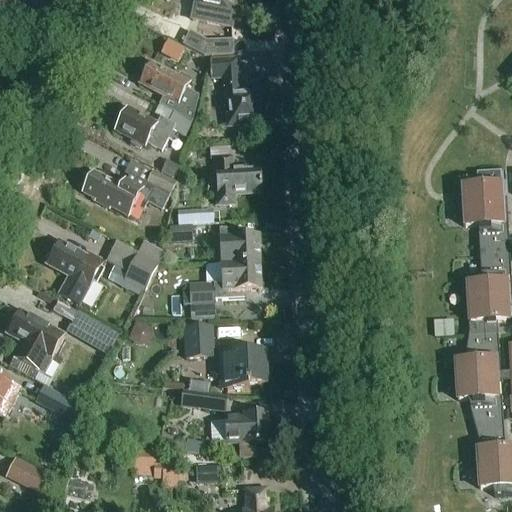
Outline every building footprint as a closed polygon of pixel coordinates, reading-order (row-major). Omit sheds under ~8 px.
[(0,0),(0,25),(3,27),(4,25),(6,24),(10,17),(10,14),(15,4),(7,0),(0,0)] [(195,0),(192,22),(224,29),(233,31),(237,9),(227,7),(228,0),(195,0)] [(222,36),(219,42),(198,33),(191,49),(212,58),(235,58),(242,45),(222,36)] [(168,44),(161,56),(177,64),(184,52),(168,44)] [(239,96),(238,64),(212,65),(213,82),(221,82),(221,98),(226,98),(227,127),(240,127),(240,125),(256,124),(255,95),(239,96)] [(177,81),(151,66),(140,87),(166,102),(166,100),(178,107),(191,82),(180,76),(177,81)] [(174,116),(170,124),(161,119),(157,125),(127,109),(114,134),(131,143),(130,146),(139,151),(141,148),(144,150),(146,146),(162,154),(172,134),(185,141),(193,128),(193,126),(174,116)] [(259,171),(232,173),(231,161),(215,162),(218,207),(234,207),(233,196),(261,194),(260,190),(261,190),(261,186),(263,186),(262,175),(259,175),(259,171)] [(179,170),(167,163),(160,175),(172,182),(179,170)] [(94,173),(83,193),(95,200),(94,202),(109,211),(110,209),(128,219),(133,209),(142,214),(147,206),(161,214),(177,186),(154,172),(152,175),(143,191),(126,182),(125,181),(121,189),(94,173)] [(478,188),(463,189),(463,194),(463,197),(463,200),(465,230),(479,229),(481,260),(482,286),(503,284),(503,285),(506,285),(507,298),(510,298),(511,298),(506,214),(504,175),(501,175),(501,174),(480,175),(480,176),(477,176),(478,188)] [(175,216),(176,229),(219,228),(219,214),(175,216)] [(207,231),(171,232),(169,232),(170,250),(181,249),(181,244),(207,243),(207,231)] [(232,267),(260,265),(259,238),(220,240),(221,267),(232,267)] [(89,255),(88,259),(60,244),(47,269),(70,281),(60,300),(81,310),(105,263),(89,255)] [(158,265),(115,245),(105,267),(113,271),(106,285),(137,299),(140,293),(144,295),(158,265)] [(232,267),(221,267),(222,294),(262,292),(260,265),(232,267)] [(482,286),(467,286),(469,314),(470,338),(470,339),(493,338),(493,337),(498,337),(497,325),(505,324),(505,323),(511,323),(511,309),(511,298),(510,298),(507,298),(506,285),(503,285),(503,284),(482,286)] [(190,324),(215,323),(214,287),(190,288),(190,293),(182,293),(182,309),(190,309),(190,324)] [(38,374),(51,350),(53,351),(61,336),(50,330),(50,329),(20,312),(7,336),(24,344),(14,362),(38,374)] [(77,316),(69,330),(110,353),(118,339),(77,316)] [(140,325),(133,341),(148,348),(155,331),(140,325)] [(213,362),(212,330),(183,331),(184,363),(213,362)] [(467,363),(455,364),(458,404),(466,404),(482,452),(504,451),(502,405),(499,362),(498,339),(498,337),(493,337),(493,338),(470,339),(467,363)] [(248,387),(266,386),(265,354),(219,356),(221,393),(248,391),(248,387)] [(0,419),(5,422),(20,392),(0,381),(0,419)] [(84,412),(44,390),(35,405),(69,424),(64,431),(71,435),(84,412)] [(226,401),(182,396),(180,410),(224,415),(226,401)] [(256,447),(269,446),(268,416),(243,417),(243,419),(223,420),(225,447),(238,447),(239,462),(237,462),(238,463),(258,462),(258,461),(256,461),(256,447)] [(482,452),(477,452),(478,464),(480,492),(493,492),(493,500),(511,498),(511,450),(505,451),(504,451),(482,452)] [(14,463),(5,481),(37,498),(46,479),(14,463)] [(153,480),(153,483),(161,484),(161,486),(177,486),(177,476),(177,469),(157,469),(153,468),(153,480)] [(195,471),(195,488),(225,487),(224,470),(195,471)] [(266,511),(266,493),(245,494),(245,511),(266,511)]
